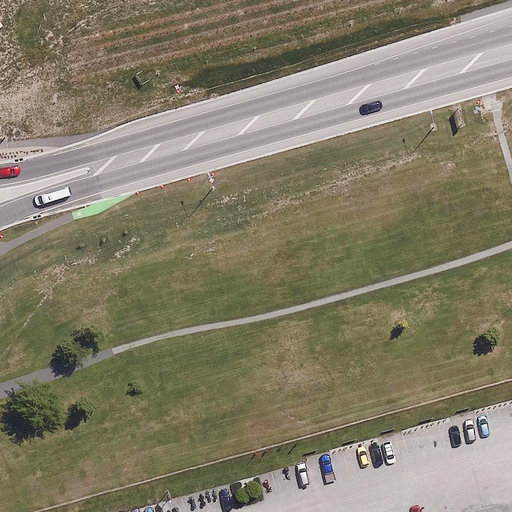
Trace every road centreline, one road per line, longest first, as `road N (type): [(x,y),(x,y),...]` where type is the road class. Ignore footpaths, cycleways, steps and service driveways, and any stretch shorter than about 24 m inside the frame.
road 1 (primary): [(132,157),(511,47)]
road 2 (primary): [(132,157),(76,191),(0,218)]
road 3 (primary): [(0,176),(77,157),(132,157)]
